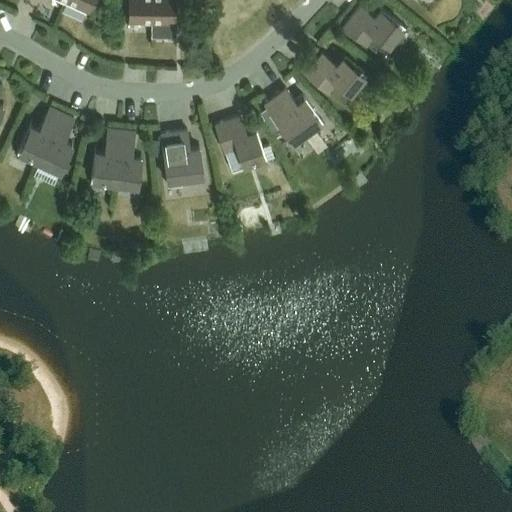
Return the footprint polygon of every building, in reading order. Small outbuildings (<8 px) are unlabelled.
[(65,0),(65,2),(86,11),(91,0),(65,0)] [(127,0),(128,22),(151,22),(151,0),(127,0)] [(151,0),(151,22),(151,36),(175,36),(174,0),(151,0)] [(389,44),(403,26),(381,9),(375,17),(360,5),(343,26),(365,43),(385,58),(393,48),(389,44)] [(337,65),(322,53),(305,74),(327,91),(347,106),(355,96),(350,92),(365,74),(343,57),(337,65)] [(296,104),(285,88),(264,104),(280,127),(295,147),(305,139),(302,135),(312,127),(316,131),(325,125),(305,98),(296,104)] [(29,126),(17,151),(38,161),(61,112),(49,107),(46,113),(38,130),(29,126)] [(71,124),(70,124),(73,118),(61,112),(38,161),(60,171),(72,146),(63,142),(71,124)] [(240,116),(215,124),(224,151),(232,174),(245,170),(243,165),(265,157),(256,130),(246,134),(240,116)] [(94,152),(90,186),(100,187),(101,181),(114,183),(121,129),(107,128),(106,134),(104,153),(94,152)] [(133,138),(134,131),(121,129),(114,183),(138,186),(141,158),(131,157),(133,138)] [(187,130),(160,133),(164,161),(168,186),(181,184),(180,178),(203,175),(199,148),(189,149),(187,130)]
